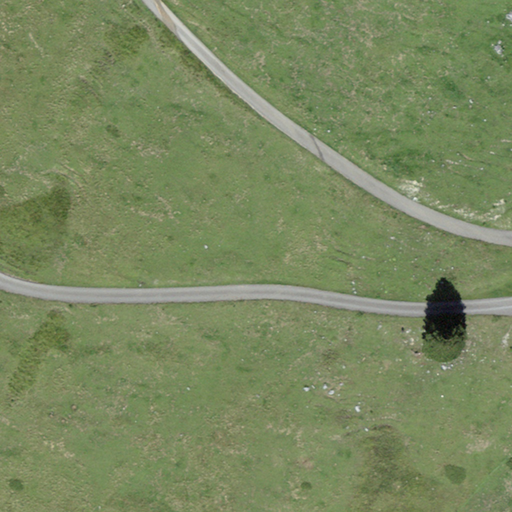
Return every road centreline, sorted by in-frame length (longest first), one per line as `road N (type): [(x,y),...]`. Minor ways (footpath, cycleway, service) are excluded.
road 1 (track): [(511,302),(436,307),(279,287),(72,293),(0,278)]
road 2 (track): [(152,0),(212,63),(356,171),(455,223),(511,235)]
